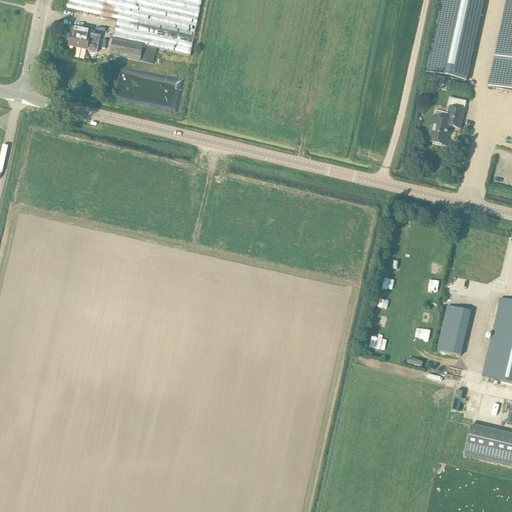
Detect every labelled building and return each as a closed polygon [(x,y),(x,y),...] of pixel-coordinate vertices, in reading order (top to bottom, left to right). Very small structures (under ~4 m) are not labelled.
[(66,0),(65,9),(118,20),(110,56),(140,62),(153,64),(156,49),(190,56),(202,0),(66,0)] [(441,0),(439,15),(426,73),(466,82),(483,0),(441,0)] [(511,92),(511,0),(506,0),(488,87),(511,92)] [(71,34),(68,47),(75,48),(81,49),(81,48),(87,49),(87,51),(89,53),(95,54),(97,53),(100,37),(91,35),(91,33),(73,29),(72,34),(71,34)] [(437,77),(435,85),(444,87),(446,79),(437,77)] [(446,121),(432,118),(430,126),(433,127),(429,143),(446,147),(450,127),(460,129),(464,111),(449,108),(446,121)] [(460,230),(450,290),(469,293),(471,279),(488,282),(490,268),(503,270),(506,256),(495,254),(498,237),(460,230)] [(0,286),(0,511),(297,511),(341,322),(10,247),(0,286)] [(390,261),(389,269),(399,272),(400,263),(390,261)] [(433,262),(432,273),(442,274),(443,263),(433,262)] [(385,279),(383,287),(397,291),(400,283),(385,279)] [(429,279),(427,290),(439,292),(440,281),(429,279)] [(378,307),(388,309),(390,299),(380,297),(378,307)] [(511,301),(500,299),(498,309),(482,378),(511,384),(511,301)] [(448,307),(446,317),(438,352),(460,357),(471,312),(448,307)] [(425,313),(424,322),(434,323),(435,313),(425,313)] [(377,316),(376,324),(384,326),(386,318),(377,316)] [(429,342),(431,331),(421,329),(419,340),(429,342)] [(372,338),(370,348),(381,349),(382,339),(372,338)] [(456,391),(452,411),(459,412),(463,393),(456,391)] [(511,435),(471,426),(464,455),(511,466),(511,435)]
